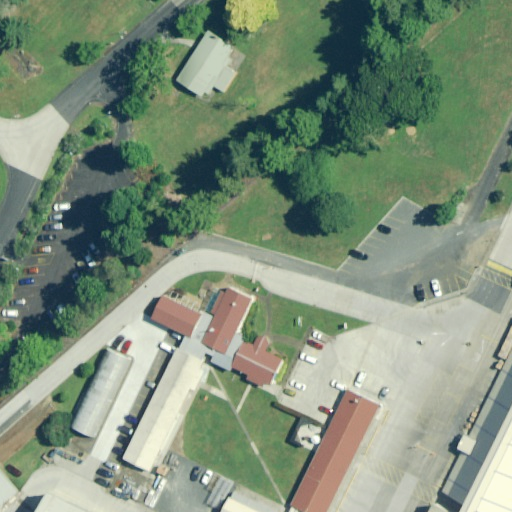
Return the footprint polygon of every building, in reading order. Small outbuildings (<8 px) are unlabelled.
[(239,75),(226,67),(238,49),(212,32),(180,81),(204,97),(207,92),(212,95),(217,87),(227,94),(239,75)] [(202,316),(158,294),(147,320),(175,334),(118,456),(146,469),(197,359),(259,386),(274,357),(228,334),(242,302),(214,288),(202,316)] [(102,348),(66,428),(94,440),(129,360),(102,348)] [(511,511),(511,348),(469,437),(466,435),(459,450),(462,452),(443,492),(473,507),(470,511),(482,511),(483,511),(484,511),(511,511)] [(343,388),(288,502),(309,511),(320,511),(374,403),(343,388)] [(0,501),(12,491),(0,476),(0,501)] [(78,511),(37,491),(26,511),(78,511)] [(276,511),(234,493),(224,511),(276,511)]
